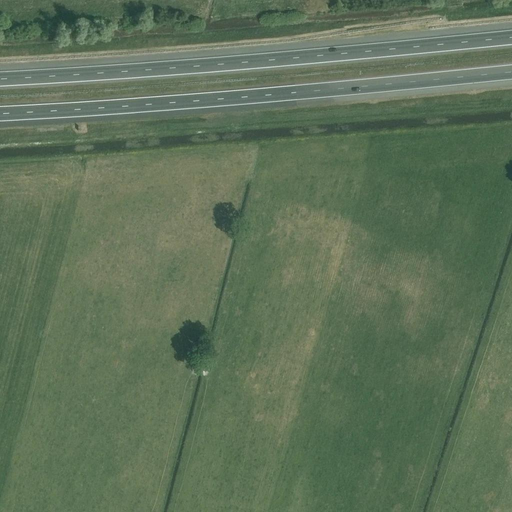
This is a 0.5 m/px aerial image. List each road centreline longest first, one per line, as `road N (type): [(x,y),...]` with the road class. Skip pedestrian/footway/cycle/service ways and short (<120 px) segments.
road 1 (motorway): [(0,114),(511,71)]
road 2 (motorway): [(511,36),(0,77)]
